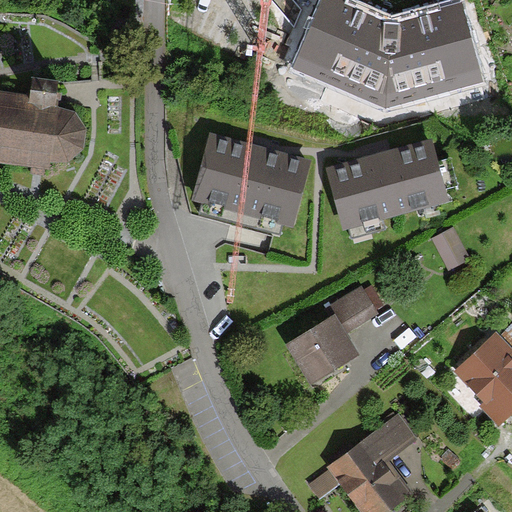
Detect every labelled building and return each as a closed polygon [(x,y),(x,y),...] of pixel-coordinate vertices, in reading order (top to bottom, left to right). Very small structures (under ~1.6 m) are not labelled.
[(392,20),(344,0),(322,0),(296,66),(387,106),(482,81),(460,4),(392,20)] [(76,112),(59,106),(62,82),(31,78),(29,94),(0,90),(0,159),(46,165),(47,159),(68,161),(84,148),(86,129),(76,112)] [(260,147),(209,134),(192,200),(293,226),(310,160),(260,147)] [(360,164),(325,174),(341,230),(445,201),(429,145),(398,154),(397,149),(375,156),(359,160),(360,164)] [(466,261),(449,228),(430,238),(446,271),(466,261)] [(378,317),(362,291),(329,312),(334,320),(345,337),(378,317)] [(357,357),(345,337),(334,320),(290,348),(312,384),(357,357)] [(511,357),(494,337),(450,375),(497,427),(511,413),(511,357)] [(396,416),(307,483),(318,498),(337,483),(358,511),(387,511),(410,496),(383,460),(412,438),(396,416)] [(457,460),(447,450),(438,459),(448,469),(457,460)]
